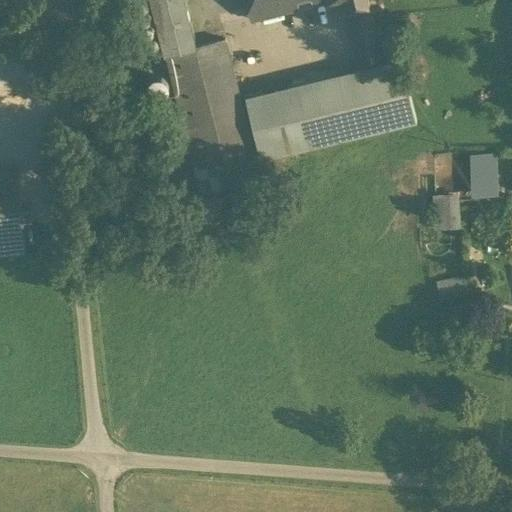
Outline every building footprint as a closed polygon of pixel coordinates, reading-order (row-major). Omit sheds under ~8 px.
[(0,22),(14,11),(5,0),(1,0),(0,1),(0,22)] [(151,0),(166,55),(197,46),(185,0),(151,0)] [(328,0),(246,0),(251,20),(328,0)] [(367,0),(328,0),(330,0),(344,0),(347,11),(369,6),(367,0)] [(196,171),(256,156),(225,38),(197,46),(166,55),(196,171)] [(402,57),(246,96),(262,158),(417,120),(402,57)] [(468,150),(469,193),(499,192),(498,150),(468,150)] [(256,156),(196,171),(201,195),(262,179),(256,156)] [(15,162),(0,163),(0,252),(25,250),(15,162)] [(458,190),(431,191),(432,226),(459,225),(458,190)] [(463,277),(438,282),(442,298),(466,293),(463,277)]
